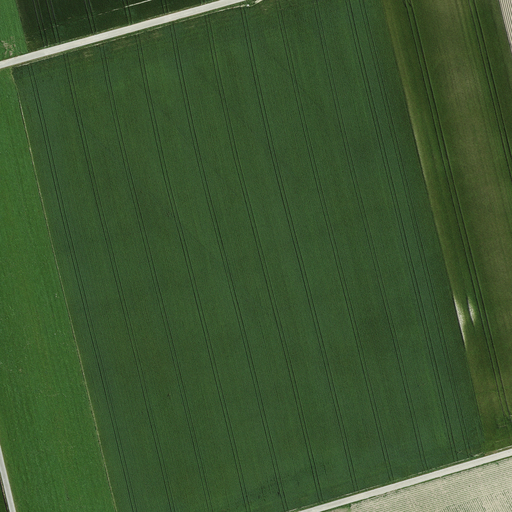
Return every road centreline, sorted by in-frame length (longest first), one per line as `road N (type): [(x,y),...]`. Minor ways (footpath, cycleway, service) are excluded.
road 1 (track): [(0,64),(232,0)]
road 2 (track): [(511,449),(299,511)]
